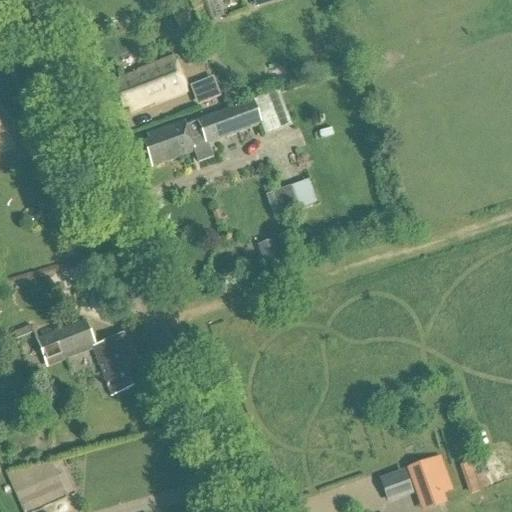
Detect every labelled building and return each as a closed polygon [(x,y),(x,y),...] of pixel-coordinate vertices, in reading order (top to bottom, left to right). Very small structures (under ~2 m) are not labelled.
[(185,95),(172,61),(137,74),(138,76),(111,86),(120,110),(126,108),(128,114),(156,103),(157,105),(185,95)] [(195,89),(202,109),(223,101),(215,81),(195,89)] [(291,130),(278,94),(186,126),(184,123),(146,136),(148,142),(142,144),(151,171),(196,155),(194,150),(205,146),(206,148),(261,129),(264,139),(291,130)] [(0,149),(10,145),(0,121),(0,149)] [(309,184),(272,197),(279,220),(318,208),(309,184)] [(281,262),(274,242),(257,248),(264,268),(281,262)] [(47,371),(94,353),(111,395),(143,382),(124,335),(92,347),(83,323),(55,334),(53,329),(40,334),(42,340),(36,342),(47,371)] [(431,462),(406,471),(418,505),(443,496),(431,462)]
